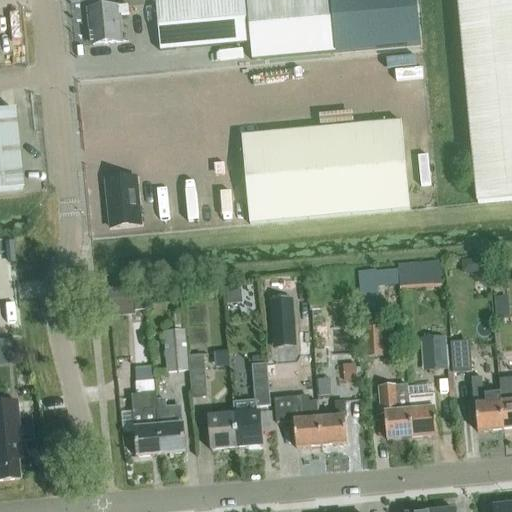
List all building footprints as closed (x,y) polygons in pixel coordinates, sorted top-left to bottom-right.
[(330,0),(206,0),(156,5),(161,53),(251,45),(252,62),(336,55),(330,0)] [(511,0),(458,0),(478,206),(511,202),(511,0)] [(132,4),(132,15),(152,15),(153,4),(132,4)] [(128,7),(120,8),(90,11),(94,47),(120,45),(117,17),(129,16),(128,7)] [(15,112),(0,113),(0,194),(23,192),(15,112)] [(242,139),(250,227),(410,213),(402,125),(242,139)] [(107,183),(111,230),(141,227),(136,180),(107,183)] [(399,268),(401,290),(445,286),(443,264),(399,268)] [(378,273),(358,274),(361,314),(381,312),(378,273)] [(275,302),(271,303),(273,325),(294,323),(292,301),(275,302)] [(384,358),(382,326),(364,327),(366,359),(384,358)] [(186,333),(164,334),(167,376),(189,374),(186,333)] [(446,339),(422,341),(424,361),(430,360),(431,372),(448,370),(446,339)] [(470,344),(451,345),(453,376),(472,374),(470,344)] [(188,358),(192,401),(207,399),(204,357),(188,358)] [(248,416),(235,417),(238,451),(263,449),(260,415),(258,415),(257,410),(271,409),(270,394),(268,366),(263,366),(262,358),(252,359),(252,367),(254,395),(255,409),(247,409),(248,416)] [(356,382),(355,367),(344,368),(345,383),(356,382)] [(163,458),(157,403),(156,383),(155,383),(154,371),(135,372),(137,397),(132,398),(137,460),(163,458)] [(478,434),(504,432),(502,405),(500,392),(484,393),(482,379),(472,380),(474,409),(476,408),(478,434)] [(387,443),(412,440),(409,398),(397,399),(396,388),(379,389),(382,417),(385,417),(387,443)] [(436,395),(409,398),(413,441),(438,438),(436,411),(437,411),(436,395)] [(321,448),(319,421),(302,423),(300,399),(274,401),(277,426),(294,424),(296,451),(321,448)] [(165,403),(157,403),(163,458),(186,456),(183,427),(182,427),(181,410),(166,411),(165,403)] [(511,403),(502,405),(504,432),(511,431),(511,403)] [(0,484),(6,484),(19,482),(17,463),(22,463),(19,443),(15,404),(6,405),(0,405),(0,484)] [(319,421),(321,448),(348,446),(345,419),(347,419),(346,404),(336,405),(337,419),(319,421)] [(210,419),(209,419),(211,453),(238,451),(235,417),(223,418),(222,411),(210,412),(210,419)]
